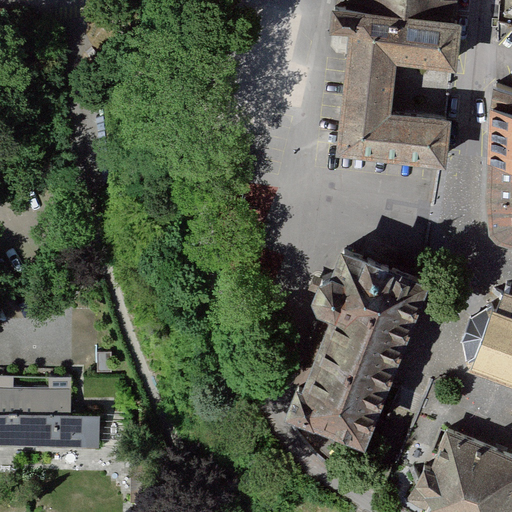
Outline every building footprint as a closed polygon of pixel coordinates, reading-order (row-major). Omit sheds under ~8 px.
[(350,0),(350,6),(459,17),(462,1),(448,0),(350,0)] [(348,32),(335,153),(447,165),(452,116),(392,110),(397,60),(459,67),(464,18),(459,17),(350,6),(333,4),(330,30),(348,32)] [(511,90),(499,86),(496,103),(511,108),(511,90)] [(511,108),(496,103),(490,102),(488,171),(511,173),(511,108)] [(498,244),(511,248),(511,173),(488,171),(492,235),(498,244)] [(334,306),(294,406),(365,434),(426,281),(391,268),(397,252),(377,244),(370,260),(348,251),(338,275),(333,275),(326,279),(320,292),(325,303),(334,306)] [(511,294),(505,292),(497,309),(475,320),(465,346),(473,372),(511,386),(511,294)] [(75,377),(0,374),(0,411),(74,413),(75,377)] [(74,413),(0,411),(0,447),(108,450),(108,414),(74,413)] [(511,447),(492,440),(449,423),(438,449),(432,463),(425,462),(418,475),(417,487),(408,501),(421,505),(418,511),(510,511),(511,508),(511,447)]
